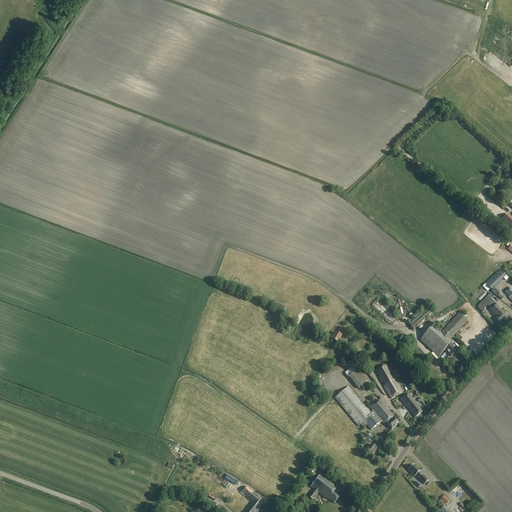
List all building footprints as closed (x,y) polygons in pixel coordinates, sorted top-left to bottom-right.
[(511,228),(511,218),(507,214),(502,220),(511,228)] [(502,249),(500,251),(507,258),(509,256),(502,249)] [(506,281),(508,278),(500,270),(483,287),(487,292),(490,289),(491,291),(504,279),(506,281)] [(475,292),(468,298),(470,301),(477,295),(475,292)] [(483,310),(487,305),(489,307),(491,305),(494,307),(490,311),(497,318),(496,320),(500,324),(508,317),(501,310),(502,308),(497,304),(495,305),(493,303),(494,302),(491,300),(491,299),(488,296),(483,301),(483,302),(479,305),(478,306),(478,309),(482,312),(484,311),(483,310)] [(408,323),(414,330),(434,312),(428,305),(408,323)] [(467,317),(463,313),(461,315),(459,314),(442,333),(433,326),(420,341),(439,357),(445,351),(451,357),(458,350),(451,343),(452,343),(449,341),(467,321),(465,319),(467,317)] [(378,377),(382,383),(383,383),(385,386),(384,386),(391,399),(402,393),(391,373),(390,373),(385,366),(376,371),(379,376),(378,377)] [(357,369),(354,372),(351,368),(345,373),(348,377),(349,377),(358,389),(359,388),(367,382),(361,373),(357,369)] [(340,378),(343,376),(352,388),(355,385),(341,369),(336,374),(340,378)] [(410,379),(418,386),(422,381),(413,375),(410,379)] [(335,399),(352,419),(358,427),(360,425),(363,428),(366,425),(371,431),(382,421),(383,423),(385,426),(387,424),(392,431),(400,424),(390,411),(388,412),(386,410),(388,409),(381,400),(371,408),(373,411),(371,413),(359,399),(349,387),(335,399)] [(423,411),(408,394),(404,397),(400,400),(408,409),(409,409),(411,411),(410,411),(415,417),(423,411)] [(365,439),(366,439),(370,442),(374,437),(369,434),(365,439)] [(372,455),(377,449),(372,445),(370,447),(368,446),(365,449),(372,455)] [(416,476),(419,478),(418,479),(424,485),(428,481),(422,475),(419,473),(420,472),(419,471),(420,470),(418,469),(414,466),(412,468),(411,467),(409,469),(410,470),(409,471),(415,476),(416,476)] [(405,473),(405,468),(400,468),(400,473),(403,473),(403,478),(411,478),(410,473),(405,473)] [(225,479),(234,484),(236,480),(228,475),(225,479)] [(334,504),(340,497),(334,492),(336,489),(333,487),(333,486),(320,475),(311,487),(314,490),(309,497),(312,500),(318,493),(328,500),(328,499),(334,504)] [(411,480),(407,483),(411,490),(415,487),(411,480)] [(247,486),(241,493),(250,501),(252,503),(256,498),(259,501),(258,496),(256,494),(247,486)] [(232,495),(237,504),(243,501),(238,492),(232,495)] [(439,501),(444,507),(450,501),(445,496),(439,501)] [(258,511),(260,510),(258,508),(262,503),(259,501),(256,498),(252,503),(250,506),(249,507),(248,507),(244,511),(258,511)]
